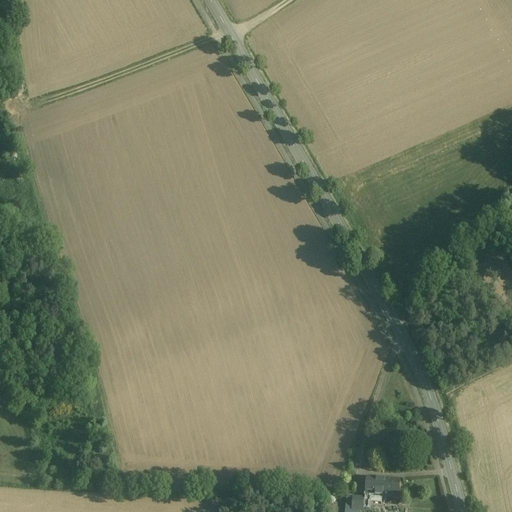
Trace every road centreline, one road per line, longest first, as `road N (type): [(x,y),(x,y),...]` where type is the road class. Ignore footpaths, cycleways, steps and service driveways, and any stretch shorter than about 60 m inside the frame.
road 1 (tertiary): [(208,0),(409,349),(462,511)]
road 2 (track): [(0,108),(228,33)]
